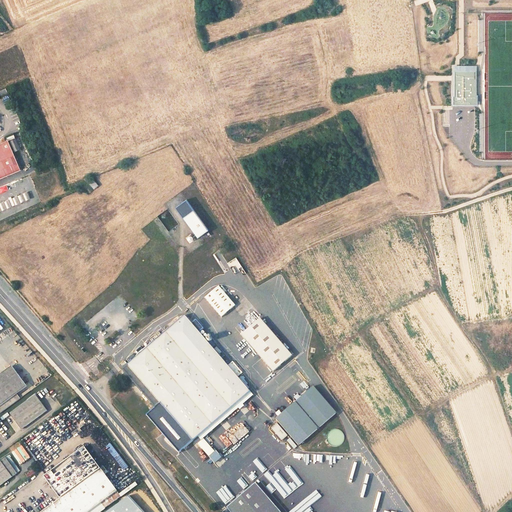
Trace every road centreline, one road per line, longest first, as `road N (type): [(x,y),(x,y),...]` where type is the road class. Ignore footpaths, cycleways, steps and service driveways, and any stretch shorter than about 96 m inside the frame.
road 1 (track): [(511,444),(481,354),(404,226)]
road 2 (primary): [(196,511),(71,370)]
road 3 (primary): [(71,370),(169,511)]
